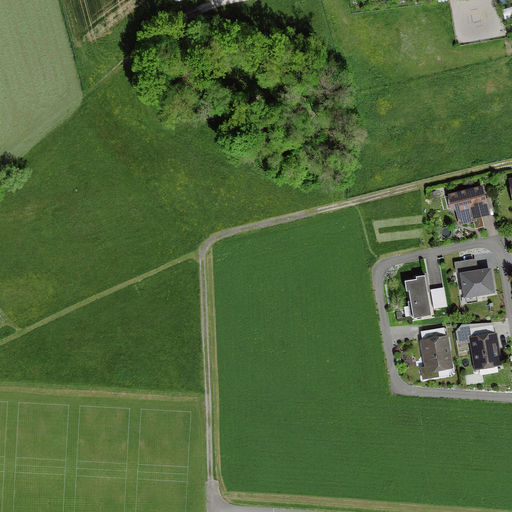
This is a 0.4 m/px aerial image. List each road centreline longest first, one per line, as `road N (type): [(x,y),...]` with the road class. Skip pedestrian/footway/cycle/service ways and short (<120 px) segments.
road 1 (track): [(511,167),(228,238),(207,250),(208,424),(218,511)]
road 2 (residential): [(511,401),(403,390),(380,287),(391,266),(492,247),(504,259),(511,303)]
